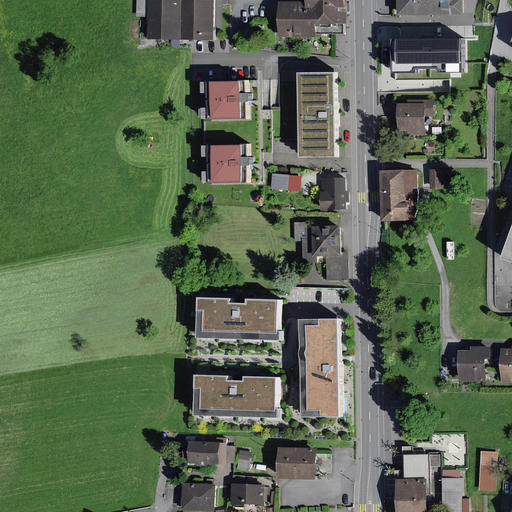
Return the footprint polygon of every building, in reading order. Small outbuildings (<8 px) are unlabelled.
[(155,0),(154,35),(220,38),(221,0),(155,0)] [(305,1),(305,0),(289,0),(290,2),(284,2),(284,40),(322,40),(322,24),(326,24),(326,7),(311,7),(311,1),(305,1)] [(350,0),(311,0),(311,1),(311,7),(326,7),(326,24),(351,24),(350,0)] [(401,0),(402,1),(402,16),(469,14),(468,0),(401,0)] [(469,36),(395,38),(396,76),(470,75),(469,36)] [(347,73),(307,72),(307,156),(347,156),(347,73)] [(214,81),(214,116),(256,117),(256,81),(214,81)] [(433,100),(397,99),(396,133),(432,134),(433,100)] [(256,142),(212,144),(214,183),(258,181),(256,142)] [(416,171),(385,171),(386,217),(410,217),(409,190),(417,190),(416,171)] [(444,171),(432,171),(433,190),(445,189),(444,171)] [(274,188),(303,189),(304,174),(275,172),(274,188)] [(326,176),(327,210),(353,209),(353,176),(326,176)] [(329,262),(329,279),(351,280),(350,253),(346,253),(344,226),(311,227),(311,223),(297,223),(297,240),(305,241),(305,263),(329,262)] [(477,295),(452,294),(450,326),(475,327),(477,295)] [(245,298),(205,298),(204,341),(294,343),(295,300),(258,299),(258,303),(245,303),(245,298)] [(344,321),(308,321),(308,417),(345,417),(344,321)] [(472,353),(459,353),(460,381),(486,381),(485,366),(491,366),(491,349),(472,350),(472,353)] [(511,351),(502,352),(502,382),(511,382),(511,351)] [(233,377),(197,376),(195,416),(279,418),(280,379),(248,378),(248,384),(233,384),(233,377)] [(187,463),(225,465),(226,444),(188,442),(187,463)] [(405,482),(397,483),(398,511),(424,511),(424,495),(430,494),(429,467),(441,466),(441,455),(412,456),(412,447),(404,447),(405,482)] [(243,448),(240,466),(252,468),(255,450),(243,448)] [(323,450),(280,449),(280,480),(323,481),(323,450)] [(498,453),(482,453),(481,489),(496,490),(498,453)] [(446,465),(468,465),(468,454),(446,454),(446,465)] [(468,476),(447,477),(448,511),(472,511),(472,498),(467,498),(467,495),(469,495),(468,476)] [(269,482),(235,481),(235,506),(269,506),(269,482)] [(215,485),(183,483),(182,510),(213,511),(215,485)]
